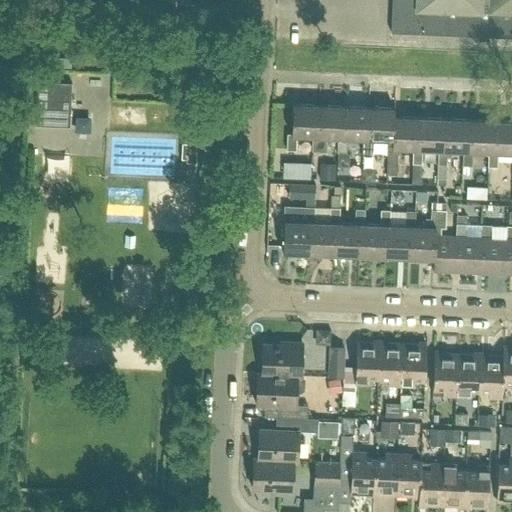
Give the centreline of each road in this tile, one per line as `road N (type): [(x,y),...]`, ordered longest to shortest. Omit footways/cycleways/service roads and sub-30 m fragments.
road 1 (residential): [(247,298),(257,0)]
road 2 (residential): [(511,309),(247,298)]
road 3 (residential): [(224,511),(227,327),(247,298)]
